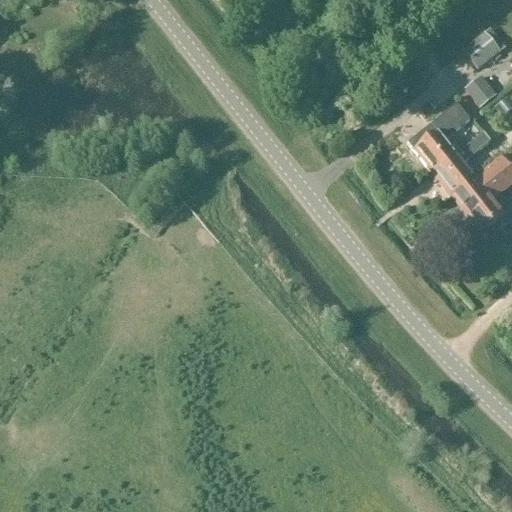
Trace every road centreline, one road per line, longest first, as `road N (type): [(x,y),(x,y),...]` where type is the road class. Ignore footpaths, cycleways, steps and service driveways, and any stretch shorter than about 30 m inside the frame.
road 1 (tertiary): [(511,431),(402,310),(149,0)]
road 2 (track): [(12,511),(135,308),(140,256),(154,227),(262,138)]
road 3 (track): [(232,511),(198,438),(123,332)]
